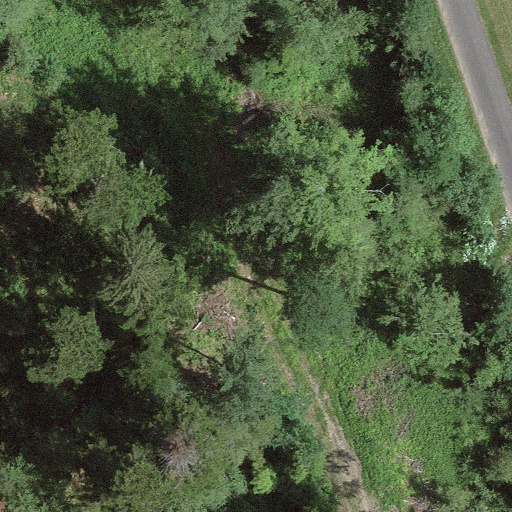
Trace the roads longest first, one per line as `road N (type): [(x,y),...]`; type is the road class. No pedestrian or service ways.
road 1 (track): [(361,511),(207,111),(132,0)]
road 2 (tertiary): [(511,168),(455,0)]
